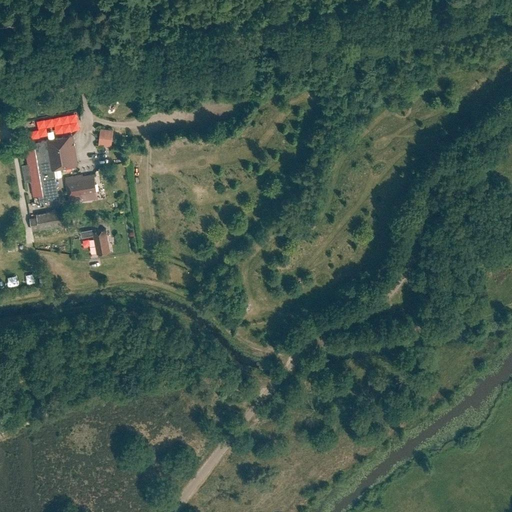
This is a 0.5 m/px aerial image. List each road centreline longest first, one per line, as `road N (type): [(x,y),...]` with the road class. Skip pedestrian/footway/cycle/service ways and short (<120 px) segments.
road 1 (unclassified): [(172,511),(307,341),(384,299),(413,251),(439,177),(511,108)]
road 2 (unclassified): [(0,93),(506,0)]
road 3 (track): [(264,398),(193,379),(94,398),(0,436)]
